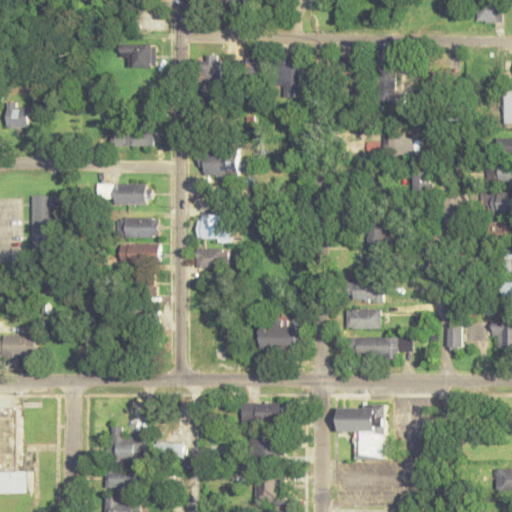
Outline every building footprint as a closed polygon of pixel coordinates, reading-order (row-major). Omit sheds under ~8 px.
[(236,0),(236,13),(245,13),(245,0),(236,0)] [(502,22),(502,2),(478,2),(478,22),(502,22)] [(157,43),(122,43),(122,55),(133,55),(133,66),(157,66),(157,43)] [(223,82),(223,54),(203,54),(203,82),(223,82)] [(266,56),(244,56),(244,79),(266,79),(266,56)] [(304,96),(305,60),(282,59),(281,96),(304,96)] [(366,68),(343,68),(343,95),(366,95),(366,68)] [(410,101),(410,69),(378,69),(378,101),(410,101)] [(459,73),(430,73),(430,94),(459,94),(459,73)] [(9,127),(31,127),(31,106),(9,106),(9,127)] [(154,146),(154,127),(115,127),(115,146),(154,146)] [(413,134),(384,134),(384,157),(413,157),(413,134)] [(511,137),(499,137),(499,153),(511,153),(511,137)] [(241,173),(241,152),(203,152),(203,173),(241,173)] [(511,180),(511,162),(489,163),(489,181),(511,180)] [(436,194),(436,171),(415,171),(415,194),(436,194)] [(101,194),(114,193),(113,183),(100,185),(101,194)] [(117,183),(117,203),(155,203),(155,183),(117,183)] [(511,191),(485,192),(485,212),(511,212),(511,191)] [(34,246),(56,246),(56,195),(33,195),(34,246)] [(233,238),(233,215),(199,215),(199,238),(233,238)] [(160,217),(122,217),(122,236),(160,236),(160,217)] [(370,244),(390,244),(390,219),(370,219),(370,244)] [(162,243),(123,243),(123,261),(162,261),(162,243)] [(198,248),(198,267),(228,267),(228,248),(198,248)] [(390,254),(370,254),(370,272),(390,272),(390,254)] [(158,275),(134,275),(134,296),(158,296),(158,275)] [(354,281),(354,301),(385,301),(385,281),(354,281)] [(160,308),(145,308),(145,319),(160,320),(160,308)] [(384,328),(384,309),(349,309),(349,328),(384,328)] [(218,319),(190,319),(190,361),(227,360),(227,348),(219,348),(218,319)] [(497,348),(511,347),(511,320),(497,320),(497,348)] [(304,352),(303,323),(261,324),(262,353),(304,352)] [(450,350),(465,350),(465,327),(450,327),(450,350)] [(37,359),(37,334),(0,334),(0,359),(37,359)] [(357,358),(401,358),(401,350),(414,350),(414,336),(357,336),(357,358)] [(126,337),(125,348),(139,348),(139,338),(126,337)] [(288,421),(288,402),(244,402),(244,421),(288,421)] [(389,405),(341,405),(340,431),(358,432),(358,459),(388,459),(389,405)] [(0,492),(33,492),(33,464),(22,464),(22,406),(0,406),(0,492)] [(146,458),(146,435),(124,435),(124,426),(112,426),(113,459),(146,458)] [(252,439),(252,457),(287,457),(287,439),(252,439)] [(186,453),(186,444),(161,444),(161,453),(186,453)] [(497,490),(511,489),(511,468),(497,469),(497,490)] [(109,487),(142,487),(142,469),(109,469),(109,487)] [(259,503),(287,503),(287,471),(259,471),(259,503)] [(141,511),(142,496),(109,496),(108,511),(141,511)]
